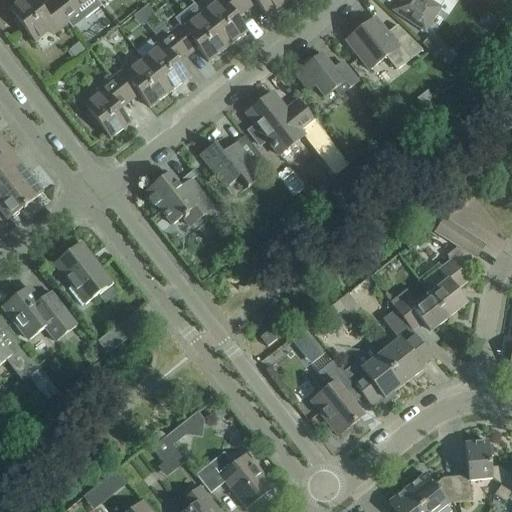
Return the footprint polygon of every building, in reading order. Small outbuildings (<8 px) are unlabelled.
[(57,33),(67,24),(52,4),(42,12),(32,0),(22,0),(9,11),(15,19),(12,21),(20,31),(23,29),(35,44),(54,29),(57,33)] [(95,0),(56,0),(52,4),(67,24),(71,29),(100,6),(95,0)] [(234,16),(244,8),(237,0),(220,0),(202,15),(227,48),(247,33),(234,16)] [(266,17),(286,2),(284,0),(237,0),(244,8),(254,1),(266,17)] [(429,0),(399,0),(400,1),(393,11),(424,32),(439,9),(428,2),(429,0)] [(175,30),(169,34),(185,54),(195,47),(198,50),(208,63),(227,48),(202,15),(193,4),(185,11),(175,19),(180,26),(175,30)] [(422,51),(411,40),(396,26),(387,34),(375,19),(345,42),(368,71),(385,58),(396,71),(422,51)] [(171,24),(165,29),(169,34),(175,30),(171,24)] [(137,53),(143,61),(169,94),(188,79),(175,62),(185,54),(169,34),(159,42),(162,46),(157,49),(152,42),(137,53)] [(422,45),(434,57),(442,49),(430,37),(422,45)] [(79,42),(68,51),(75,59),(86,50),(79,42)] [(357,83),(354,79),(342,64),(333,71),(321,56),(295,76),(308,92),(315,87),(324,98),(335,90),(340,96),(357,83)] [(111,80),(127,100),(136,92),(149,109),(169,94),(143,61),(124,75),(121,72),(111,80)] [(127,100),(111,80),(100,88),(103,92),(84,107),(90,115),(87,117),(95,128),(98,126),(110,140),(130,124),(117,108),(127,100)] [(272,94),(246,114),(255,126),(249,131),(249,135),(257,145),(261,145),(266,141),(279,157),(295,144),(296,146),(308,137),(324,158),(336,150),(314,122),(313,122),(310,118),(297,102),(285,111),(272,94)] [(372,98),(365,103),(368,106),(375,116),(382,111),(372,98)] [(0,179),(16,168),(8,158),(11,156),(0,141),(0,179)] [(247,189),(270,171),(270,169),(257,154),(248,161),(235,144),(221,154),(214,145),(200,156),(212,172),(226,190),(239,179),(247,189)] [(23,177),(16,168),(0,179),(0,213),(6,222),(41,194),(25,174),(23,177)] [(188,228),(201,218),(213,209),(191,181),(180,190),(168,175),(146,193),(172,226),(181,219),(188,228)] [(443,220),(435,233),(448,242),(457,228),(443,220)] [(446,281),(429,295),(448,319),(466,305),(455,291),(467,282),(458,271),(474,258),(476,259),(484,246),(468,235),(467,234),(458,248),(446,257),(450,261),(439,271),(446,281)] [(96,292),(109,281),(80,244),(53,265),(54,266),(57,264),(73,285),(70,287),(85,306),(98,295),(96,292)] [(27,288),(2,308),(15,323),(28,341),(44,329),(55,343),(76,327),(64,311),(52,320),(38,302),(27,288)] [(389,303),(392,307),(412,332),(422,324),(429,334),(448,319),(429,295),(416,305),(405,290),(389,303)] [(347,295),(337,302),(347,315),(357,307),(347,295)] [(351,319),(347,315),(337,302),(328,310),(341,327),(351,319)] [(398,341),(380,356),(403,385),(423,370),(420,367),(432,358),(412,332),(392,307),(395,311),(382,321),(398,341)] [(144,326),(134,313),(97,343),(107,356),(144,326)] [(0,328),(0,365),(5,362),(22,383),(39,370),(16,341),(3,325),(0,328)] [(260,338),(267,348),(276,340),(269,331),(260,338)] [(302,352),(315,342),(305,331),(293,341),(302,352)] [(384,401),(403,385),(380,356),(361,370),(356,363),(343,373),(370,407),(382,397),(384,401)] [(354,388),(333,361),(317,374),(328,389),(310,403),(337,438),(363,418),(345,395),(354,388)] [(35,387),(34,388),(45,403),(46,402),(57,394),(57,393),(46,379),(35,387)] [(178,428),(165,439),(171,448),(185,437),(178,428)] [(171,448),(165,439),(150,450),(170,475),(184,464),(171,448)] [(501,486),(508,474),(497,468),(490,468),(488,443),(464,445),(467,476),(456,478),(458,504),(471,502),(469,483),(492,480),(501,486)] [(232,466),(223,454),(195,476),(209,495),(225,482),(246,509),(245,509),(246,510),(272,490),(245,457),(247,456),(246,455),(232,466)] [(117,471),(92,490),(103,503),(127,483),(117,471)] [(511,476),(508,474),(501,486),(494,496),(506,504),(511,494),(511,476)] [(407,490),(424,511),(439,511),(448,505),(458,504),(456,478),(442,479),(433,486),(425,475),(407,490)] [(217,511),(199,489),(179,504),(185,511),(217,511)] [(394,511),(424,511),(407,490),(388,505),(394,511)] [(149,511),(142,502),(129,511),(149,511)]
